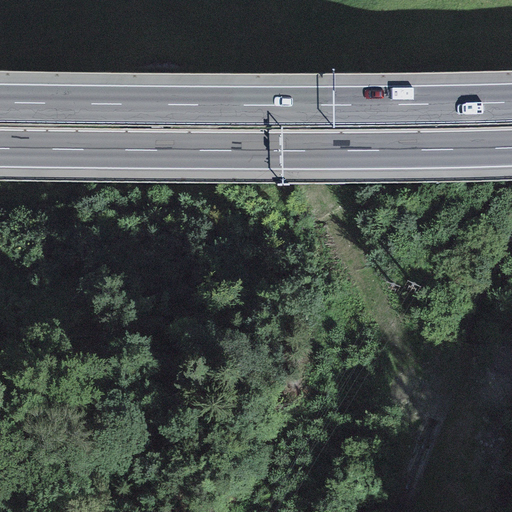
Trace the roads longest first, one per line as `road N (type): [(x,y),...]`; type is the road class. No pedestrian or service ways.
road 1 (motorway): [(511,102),(0,102)]
road 2 (motorway): [(0,148),(511,148)]
